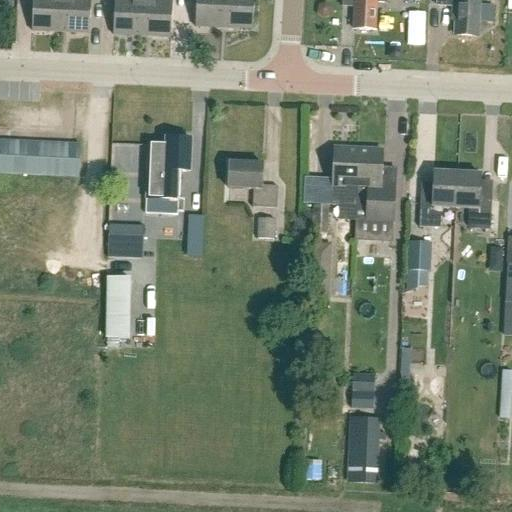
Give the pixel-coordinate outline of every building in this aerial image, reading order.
[(61,34),(62,0),(33,0),(32,32),(61,34)] [(62,0),(61,34),(89,35),(91,0),(62,0)] [(142,37),(143,0),(133,0),(133,1),(117,0),(115,0),(113,36),(142,37)] [(143,0),(142,37),(171,39),(172,3),(154,2),(154,0),(143,0)] [(224,29),(225,0),(196,0),(195,28),(224,29)] [(225,0),(224,29),(253,31),(254,0),(225,0)] [(356,0),(342,0),(342,9),(356,10),(356,0)] [(356,0),(356,10),(355,31),(374,32),(375,17),(387,17),(387,5),(387,0),(356,0)] [(436,0),(436,7),(452,8),(451,21),(456,22),(455,37),(476,38),(478,0),(436,0)] [(146,199),(146,215),(178,217),(179,200),(180,200),(181,173),(191,173),(192,141),(166,139),(166,147),(149,146),(148,168),(146,199)] [(0,174),(79,179),(81,147),(0,142),(0,174)] [(335,149),(332,207),(356,208),(357,189),(359,150),(335,149)] [(359,150),(357,189),(368,189),(366,222),(393,223),(395,188),(381,188),(383,151),(359,150)] [(278,210),(278,189),(263,188),(264,165),(230,164),(229,190),(254,191),(253,209),(278,210)] [(456,210),(458,174),(434,173),(433,199),(421,198),(419,228),(442,229),(443,209),(456,210)] [(458,174),(456,210),(468,210),(467,227),(470,230),(478,231),(490,231),(492,202),(480,201),(481,176),(458,174)] [(312,235),(327,235),(328,206),(312,206),(312,235)] [(202,243),(203,218),(190,217),(189,242),(202,243)] [(257,240),(274,241),(276,221),(258,219),(257,240)] [(109,248),(126,249),(126,228),(109,228),(109,248)] [(430,273),(431,245),(407,243),(405,272),(407,272),(427,273),(430,273)] [(307,297),(329,298),(331,245),(310,244),(307,297)] [(491,249),(490,257),(494,261),(502,262),(503,250),(491,249)] [(407,272),(406,294),(407,294),(418,291),(418,288),(418,278),(427,279),(427,273),(407,272)] [(107,340),(128,341),(129,287),(129,280),(108,279),(108,286),(107,340)] [(298,322),(299,297),(278,296),(277,321),(298,322)] [(375,377),(353,377),(352,393),(374,394),(375,377)] [(351,420),(349,471),(377,471),(379,421),(351,420)] [(304,467),(304,481),(322,481),(322,467),(304,467)]
